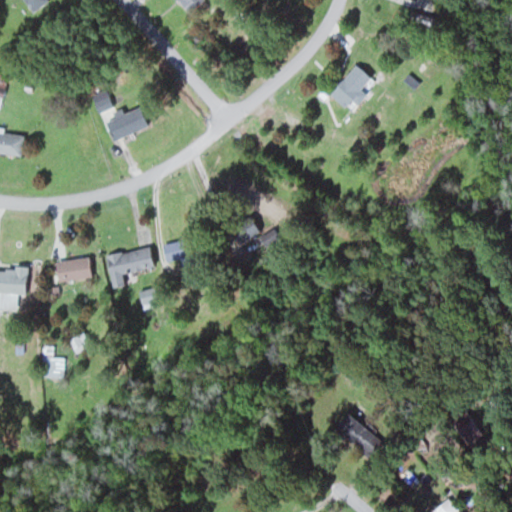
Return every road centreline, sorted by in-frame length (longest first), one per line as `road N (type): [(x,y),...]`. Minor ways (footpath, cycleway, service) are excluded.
road 1 (residential): [(340,0),(316,45),(165,168),(103,194),(45,203),(0,198)]
road 2 (residential): [(230,118),(124,0)]
